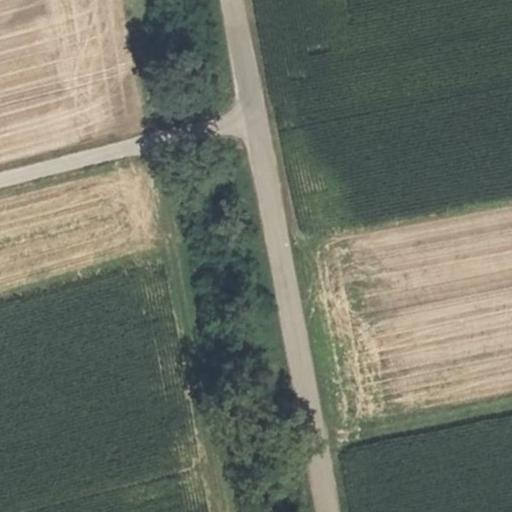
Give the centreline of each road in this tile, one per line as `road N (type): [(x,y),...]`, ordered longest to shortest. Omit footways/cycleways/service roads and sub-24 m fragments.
road 1 (tertiary): [(231,0),(328,511)]
road 2 (track): [(253,117),(0,183)]
